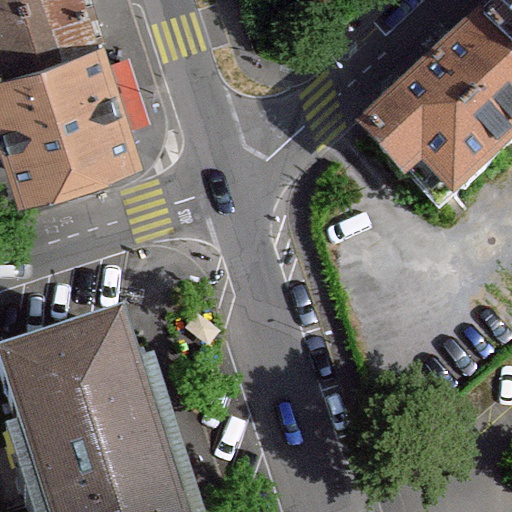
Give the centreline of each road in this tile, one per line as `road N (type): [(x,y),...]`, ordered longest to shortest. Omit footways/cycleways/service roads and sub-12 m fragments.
road 1 (tertiary): [(232,187),(334,511)]
road 2 (residential): [(232,187),(436,0)]
road 3 (residential): [(0,260),(232,187)]
road 4 (tertiary): [(169,0),(232,187)]
